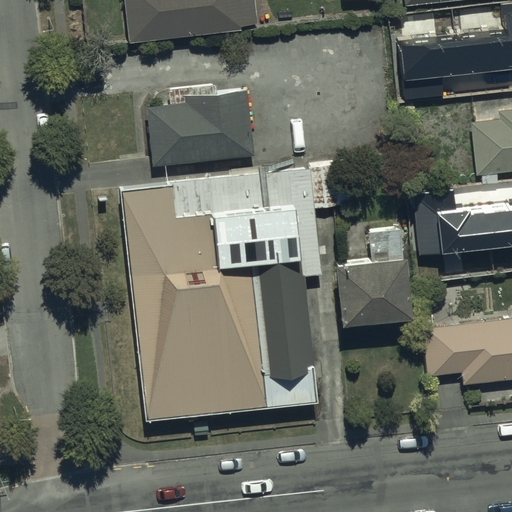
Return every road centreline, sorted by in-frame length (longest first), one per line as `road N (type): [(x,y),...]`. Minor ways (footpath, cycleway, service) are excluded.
road 1 (residential): [(62,511),(4,0)]
road 2 (residential): [(132,511),(511,469)]
